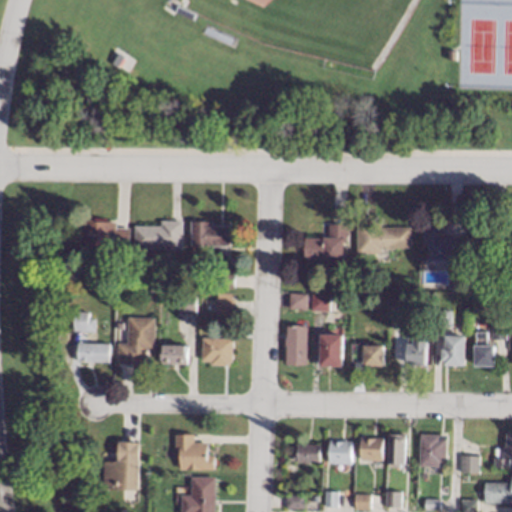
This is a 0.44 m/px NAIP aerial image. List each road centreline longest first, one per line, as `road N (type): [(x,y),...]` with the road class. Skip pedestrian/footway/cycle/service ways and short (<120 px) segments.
road 1 (residential): [(511,170),(0,168)]
road 2 (residential): [(511,405),(95,402)]
road 3 (residential): [(270,168),(260,403)]
